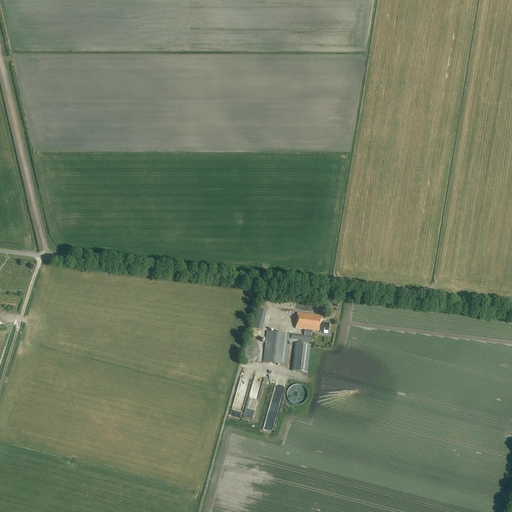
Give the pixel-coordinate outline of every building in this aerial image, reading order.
[(267,311),(257,309),(253,329),(262,331),(267,311)] [(303,336),(291,334),(290,340),(301,341),(301,343),(310,344),(311,331),(320,332),(320,333),(324,334),(324,331),(329,332),(330,324),(321,323),(322,318),(322,316),(298,313),(296,329),(304,330),(303,336)] [(286,365),(290,334),(266,332),(263,363),(286,365)] [(292,371),(307,373),(310,346),(295,344),(292,371)] [(243,353),(243,354),(243,355),(243,356),(244,357),(244,358),(245,359),(246,359),(246,360),(247,360),(248,361),(249,361),(251,361),(252,361),(253,361),(254,360),(255,360),(255,359),(256,359),(257,358),(257,357),(258,356),(258,355),(258,354),(258,353),(258,352),(257,351),(257,350),(256,349),(255,348),(255,347),(254,347),(253,346),(252,346),(251,346),(249,346),(248,346),(247,347),(246,347),(246,348),(245,349),(244,350),(244,351),(243,352),(243,353)] [(250,395),(244,418),(253,420),(259,397),(250,395)] [(230,423),(238,426),(242,410),(233,407),(231,415),(232,416),(230,423)]
